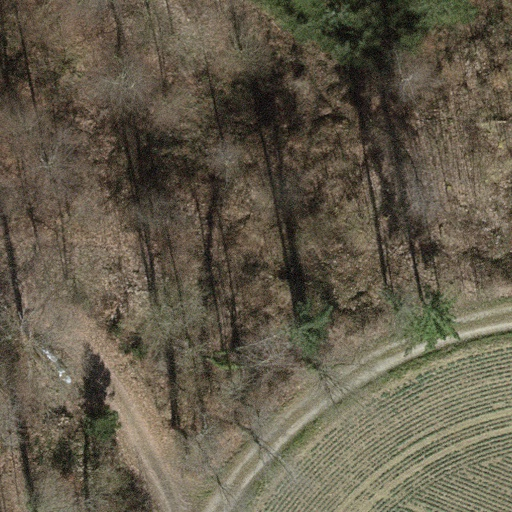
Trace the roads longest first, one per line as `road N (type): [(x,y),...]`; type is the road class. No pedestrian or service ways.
road 1 (track): [(227,511),(314,415),(397,360),(511,323)]
road 2 (track): [(0,270),(27,287),(129,395),(166,511)]
